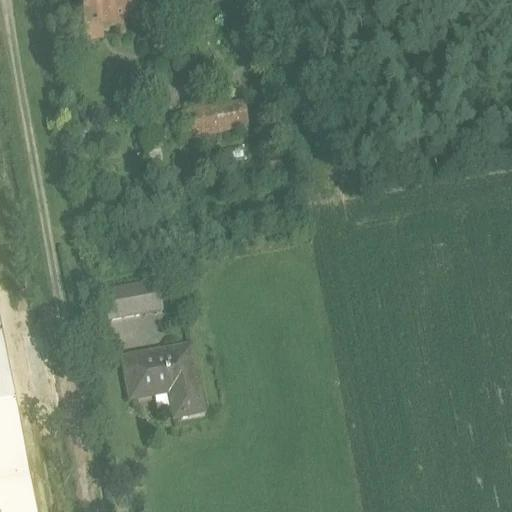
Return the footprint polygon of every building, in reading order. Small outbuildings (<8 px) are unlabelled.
[(80,0),(86,32),(129,23),(124,0),(80,0)] [(148,0),(124,0),(129,23),(152,19),(148,0)] [(219,98),(200,101),(202,111),(220,108),(219,98)] [(202,111),(182,115),(187,142),(247,131),(242,104),(220,108),(202,111)] [(157,285),(106,295),(111,322),(162,313),(157,285)] [(0,334),(0,412),(14,410),(0,334)] [(191,350),(125,363),(132,401),(133,401),(133,397),(174,389),(177,404),(173,405),(176,420),(203,415),(191,350)] [(0,511),(33,511),(14,410),(0,412),(0,511)]
